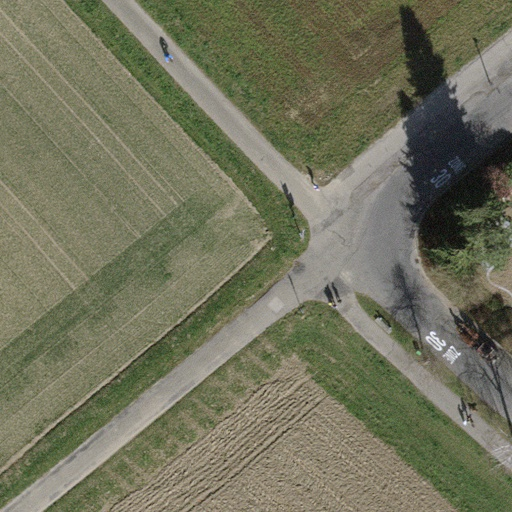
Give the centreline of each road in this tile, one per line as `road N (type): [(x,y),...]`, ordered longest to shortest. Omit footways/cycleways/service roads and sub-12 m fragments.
road 1 (unclassified): [(349,244),(21,511)]
road 2 (track): [(121,0),(349,244)]
road 3 (residential): [(511,388),(349,244)]
road 4 (residential): [(349,244),(511,107)]
